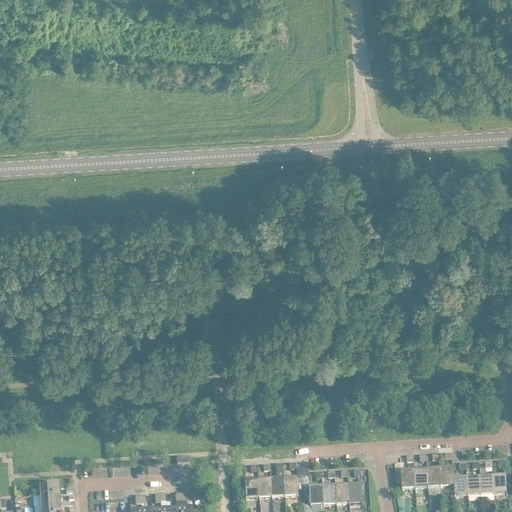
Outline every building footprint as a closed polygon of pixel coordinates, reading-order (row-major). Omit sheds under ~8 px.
[(456,487),(455,479),(455,468),(454,468),(454,469),(442,470),(443,488),(443,487),(455,486),(455,487),(456,487)] [(443,488),(442,470),(429,471),(430,489),(430,488),(443,487),(443,488)] [(417,489),(416,471),(403,472),(403,471),(403,483),(404,487),(404,490),(417,489)] [(430,489),(429,471),(416,471),(417,489),(430,488),(430,489)] [(507,476),(495,477),(496,495),(496,494),(508,493),(508,494),(509,494),(508,476),(507,476)] [(495,477),(482,478),(483,496),(483,495),(495,494),(495,495),(496,495),(495,477)] [(300,490),(305,489),(305,478),(299,479),(299,478),(298,478),(298,479),(286,479),(287,498),(287,497),(299,496),(299,497),(300,497),(300,490)] [(305,478),(305,489),(311,489),(312,507),(313,507),(313,506),(325,505),(325,506),(326,506),(325,488),(312,489),(312,488),(311,488),(311,478),(305,478)] [(482,478),(469,479),(470,496),(483,495),(483,496),(482,478)] [(287,498),(286,479),(273,480),(274,498),(286,497),(287,498)] [(455,479),(456,487),(457,497),(457,496),(470,496),(469,479),(456,480),(456,479),(455,479)] [(274,498),(273,480),(260,481),(261,499),(261,498),(274,498)] [(261,499),(260,481),(247,482),(247,481),(248,500),(249,500),(248,499),(261,498),(261,499)] [(42,486),(42,496),(61,495),(61,484),(41,486),(42,486)] [(363,485),(350,486),(351,504),(364,503),(364,504),(365,504),(363,485)] [(350,486),(337,487),(338,505),(339,505),(339,504),(351,504),(350,486)] [(337,487),(325,488),(326,506),(326,505),(338,504),(338,505),(337,487)] [(42,496),(43,506),(62,504),(61,495),(42,496)]
